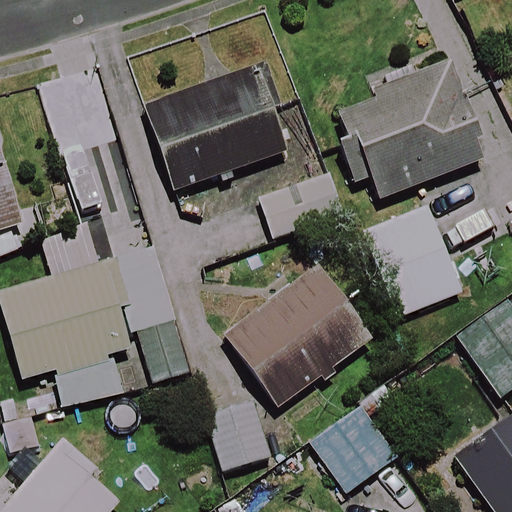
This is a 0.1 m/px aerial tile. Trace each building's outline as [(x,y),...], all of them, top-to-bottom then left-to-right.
[(480,164),(443,70),(371,98),(374,106),(338,120),(372,206),(480,164)] [(283,158),(255,75),(142,113),(170,196),(283,158)] [(0,238),(13,235),(0,186),(0,238)] [(455,299),(422,213),(360,238),(393,323),(455,299)] [(0,333),(12,387),(51,378),(52,383),(99,372),(98,367),(129,360),(108,269),(0,294),(0,333)] [(367,349),(317,272),(218,337),(269,414),(367,349)] [(511,390),(511,321),(501,306),(455,338),(498,400),(511,390)] [(397,460),(362,408),(306,444),(341,497),(397,460)] [(262,464),(247,409),(203,421),(218,476),(262,464)] [(511,511),(511,420),(456,464),(492,511),(511,511)] [(95,473),(61,444),(41,467),(23,451),(5,473),(22,488),(0,511),(112,511),(117,507),(88,481),(95,473)]
